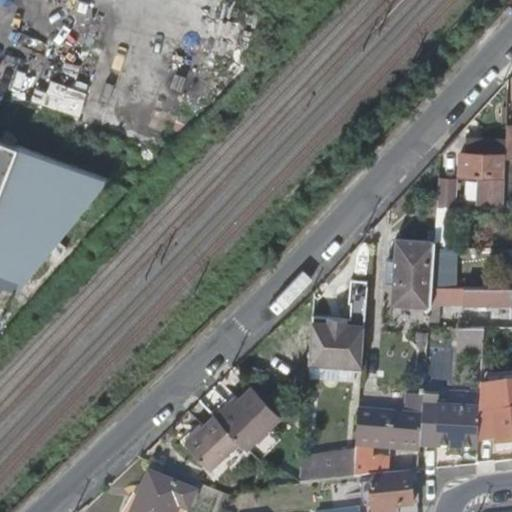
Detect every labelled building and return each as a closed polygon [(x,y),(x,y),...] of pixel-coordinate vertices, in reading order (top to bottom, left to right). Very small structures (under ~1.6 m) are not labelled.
[(0,275),(15,281),(110,170),(0,131),(0,275)] [(459,172),(505,173),(506,156),(506,153),(460,152),(459,172)] [(437,206),(455,206),(457,179),(439,179),(437,206)] [(432,285),(434,246),(435,239),(397,237),(395,257),(387,257),(385,279),(394,280),(393,301),(430,303),(430,301),(432,285)] [(511,285),(432,285),(430,301),(511,302),(511,299),(511,285)] [(313,320),(310,360),(334,362),(337,321),(313,320)] [(337,321),(334,362),(355,363),(358,322),(337,321)] [(483,349),(484,326),(459,326),(458,348),(483,349)] [(187,442),(212,468),(242,441),(248,448),(284,416),(255,387),(220,418),(217,414),(187,442)] [(358,447),(355,477),(418,470),(424,394),(408,393),(407,413),(360,410),(358,447)] [(421,446),(476,449),(476,446),(478,417),(479,409),(424,405),(421,446)] [(511,412),(478,417),(476,446),(511,442),(511,412)] [(355,477),(358,447),(299,455),(301,482),(338,479),(354,477),(355,477)] [(196,492),(150,474),(133,511),(174,511),(178,505),(189,510),(196,492)] [(354,477),(338,479),(339,489),(354,487),(356,498),(372,496),(373,511),(390,511),(391,509),(413,506),(409,474),(354,481),(354,477)]
